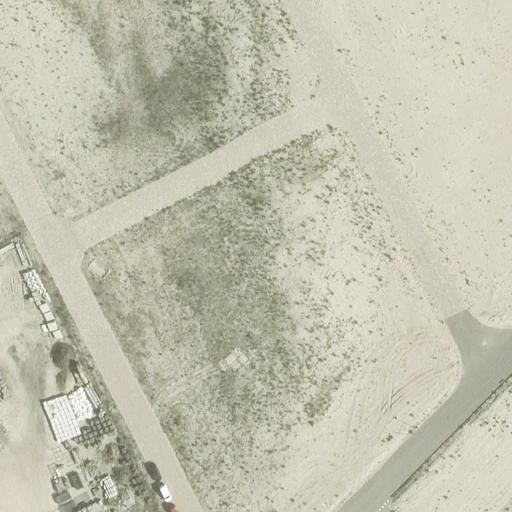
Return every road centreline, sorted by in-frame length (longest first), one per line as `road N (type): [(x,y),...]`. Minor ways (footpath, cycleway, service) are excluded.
road 1 (residential): [(296,0),(491,379)]
road 2 (residential): [(0,141),(189,511)]
road 3 (tertiary): [(357,511),(491,379)]
